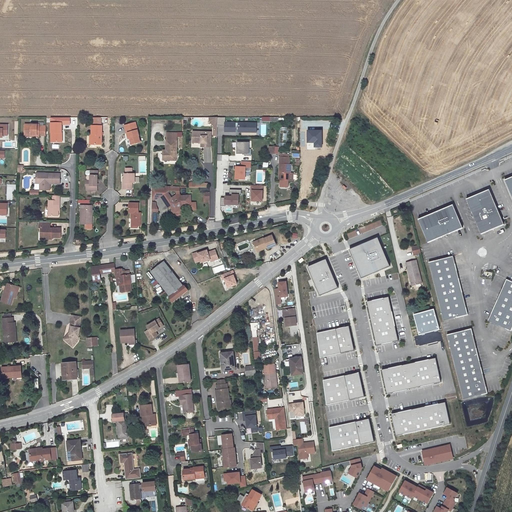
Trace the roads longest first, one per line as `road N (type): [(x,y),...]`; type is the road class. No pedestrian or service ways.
road 1 (residential): [(305,215),(0,264)]
road 2 (tertiary): [(314,232),(196,332),(90,397)]
road 3 (unclassified): [(320,205),(384,28),(406,0)]
road 4 (tertiary): [(511,147),(333,221)]
road 5 (unknown): [(320,441),(290,255)]
road 6 (unknown): [(270,272),(289,439)]
